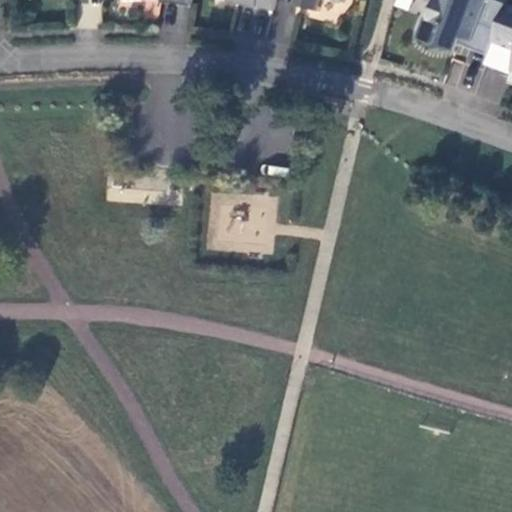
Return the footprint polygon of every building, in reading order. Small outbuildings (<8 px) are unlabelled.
[(258,6),(275,11),(278,0),(236,0),(241,1),(241,4),(258,9),(258,6)] [(298,0),(297,6),(320,12),(322,0),(331,0),(344,3),(345,0),(298,0)] [(394,0),(393,6),(408,11),(411,0),(394,0)] [(439,0),(432,20),(427,19),(419,40),(455,53),(458,44),(461,38),(471,42),(477,26),(498,34),(508,5),(493,0),(439,0)] [(511,6),(508,5),(498,34),(494,42),(511,48),(511,81),(511,82),(511,6)] [(471,42),(461,38),(458,44),(490,56),(494,42),(498,34),(477,26),(471,42)]
